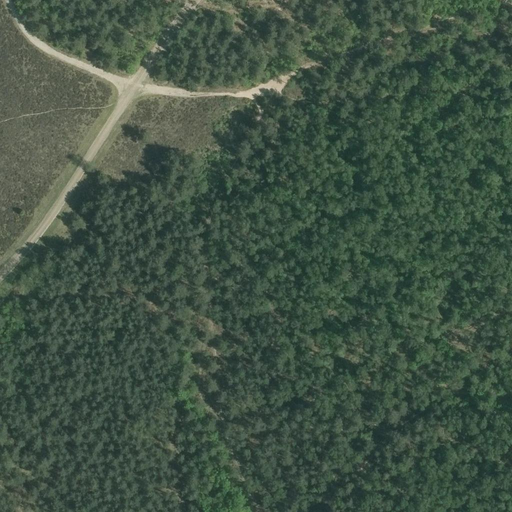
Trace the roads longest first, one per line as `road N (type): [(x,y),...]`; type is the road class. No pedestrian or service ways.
road 1 (track): [(9,0),(38,42),(132,86),(274,96),(311,65),(511,4)]
road 2 (track): [(274,96),(228,173),(205,244),(221,416),(257,511)]
road 3 (track): [(0,275),(198,0)]
